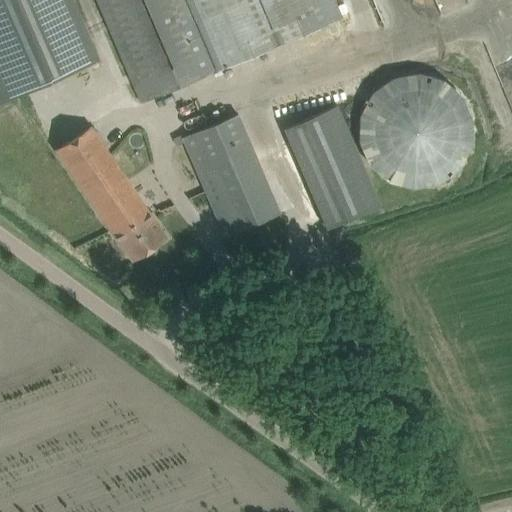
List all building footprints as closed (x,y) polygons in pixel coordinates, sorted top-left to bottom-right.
[(70,0),(0,0),(0,103),(97,62),(70,0)] [(96,0),(142,104),(344,17),(336,0),(96,0)] [(371,93),(360,115),(359,141),(369,165),(388,181),(413,189),(438,184),(459,168),(471,147),(472,121),(464,97),(443,80),(418,73),(393,78),(371,93)] [(327,227),(380,205),(337,105),(284,128),(327,227)] [(280,212),(269,187),(239,114),(181,138),(223,236),(280,212)] [(133,261),(168,237),(95,131),(97,130),(95,126),(93,128),(91,125),(55,149),(133,261)]
